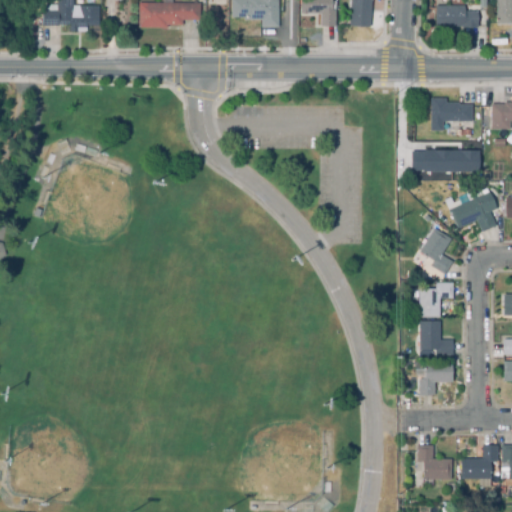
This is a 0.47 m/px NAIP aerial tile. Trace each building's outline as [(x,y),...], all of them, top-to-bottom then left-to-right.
[(78,34),(69,34),(69,28),(41,26),(42,5),(56,6),(56,0),(73,0),(73,7),(101,9),(100,29),(85,28),(85,30),(78,30),(78,34)] [(231,21),(231,0),(277,0),(277,22),(241,21),(231,21)] [(335,28),(319,28),(320,16),(300,16),(300,0),(331,0),(331,13),(335,13),(335,28)] [(371,0),(369,28),(349,27),(350,0),(371,0)] [(497,25),(497,5),(495,5),(495,0),(511,0),(511,3),(511,25),(497,25)] [(167,29),(138,29),(138,4),(199,5),(199,22),(182,22),(182,27),(167,27),(167,29)] [(461,30),(461,28),(435,29),(435,8),(464,7),(464,13),(477,13),(478,30),(461,30)] [(443,133),(430,133),(430,100),(445,100),(445,104),(457,104),(457,106),(471,106),(471,122),(443,122),(443,133)] [(509,131),(490,131),(491,106),(503,106),(503,103),(511,103),(511,122),(510,122),(509,131)] [(505,148),(498,148),(498,144),(494,144),(494,140),(505,140),(505,148)] [(423,150),(476,150),(476,171),(422,170),(422,169),(409,169),(410,151),(422,151),(423,150)] [(480,234),(475,222),(456,230),(448,210),(489,193),(496,211),(491,213),(496,227),(480,234)] [(38,220),(33,218),(36,210),(41,212),(38,220)] [(422,281),(407,272),(413,262),(412,261),(432,227),(444,235),(443,237),(449,240),(439,256),(450,263),(442,277),(429,269),(422,281)] [(417,319),(417,309),(412,309),(412,294),(417,294),(417,291),(422,291),(422,285),(450,284),(451,300),(437,300),(437,319),(417,319)] [(511,317),(501,317),(501,296),(511,296),(511,317)] [(435,356),(435,351),(417,352),(416,324),(437,323),(438,342),(449,341),(450,356),(435,356)] [(511,356),(501,356),(501,341),(511,341),(511,356)] [(511,383),(501,384),(500,362),(511,362),(511,383)] [(416,398),(415,365),(449,364),(450,384),(432,384),(432,397),(416,398)] [(511,481),(506,481),(506,464),(499,464),(499,446),(511,446),(511,481)] [(448,482),(420,482),(420,474),(413,474),(414,447),(430,447),(430,461),(449,461),(448,482)] [(488,487),(480,487),(480,480),(458,480),(459,460),(479,460),(480,447),(495,447),(494,464),(488,464),(488,487)]
